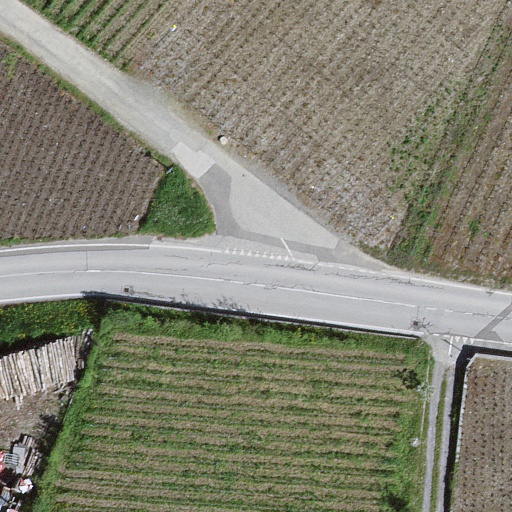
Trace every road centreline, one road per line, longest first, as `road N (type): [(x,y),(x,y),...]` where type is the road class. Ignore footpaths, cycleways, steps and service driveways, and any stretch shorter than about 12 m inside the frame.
road 1 (tertiary): [(0,276),(118,271),(511,318)]
road 2 (track): [(0,18),(252,202),(281,233),(293,289)]
road 3 (track): [(434,511),(453,311)]
